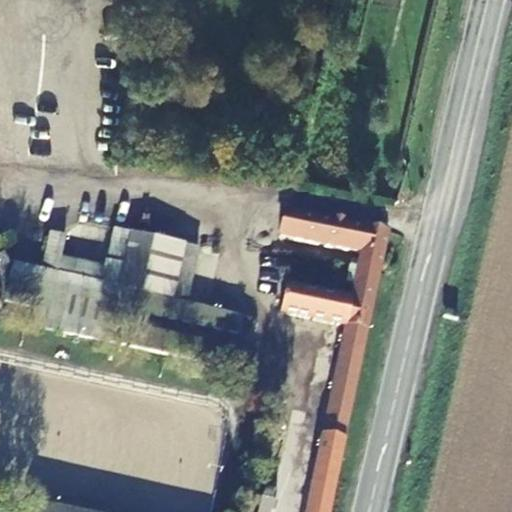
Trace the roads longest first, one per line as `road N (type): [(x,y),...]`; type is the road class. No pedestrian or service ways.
road 1 (tertiary): [(369,511),(489,0)]
road 2 (track): [(0,179),(251,194),(435,231)]
road 3 (unknown): [(108,185),(97,165),(92,0)]
